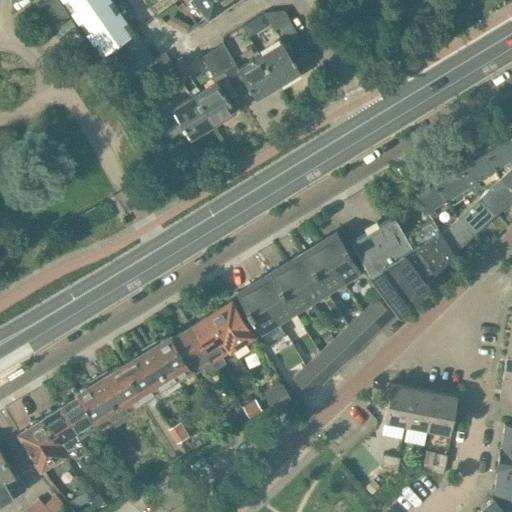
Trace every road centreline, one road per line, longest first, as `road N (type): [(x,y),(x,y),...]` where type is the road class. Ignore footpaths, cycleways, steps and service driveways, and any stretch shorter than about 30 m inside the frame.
road 1 (residential): [(0,394),(511,81)]
road 2 (primary): [(39,326),(374,123)]
road 3 (residential): [(218,511),(429,314)]
road 4 (primary): [(374,123),(511,40)]
road 5 (residential): [(294,0),(374,123)]
